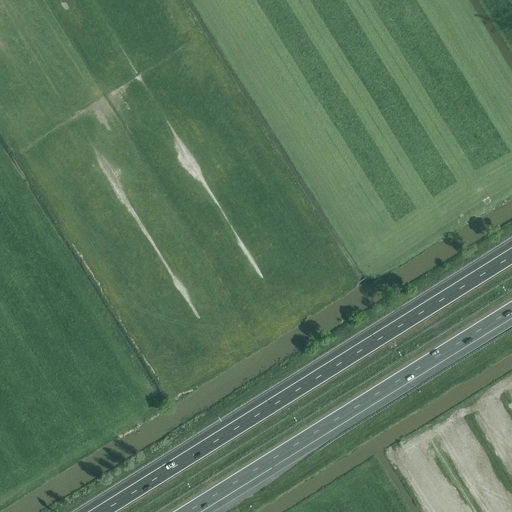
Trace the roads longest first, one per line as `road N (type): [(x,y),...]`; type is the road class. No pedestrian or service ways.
road 1 (motorway): [(511,258),(102,511)]
road 2 (motorway): [(196,511),(511,315)]
